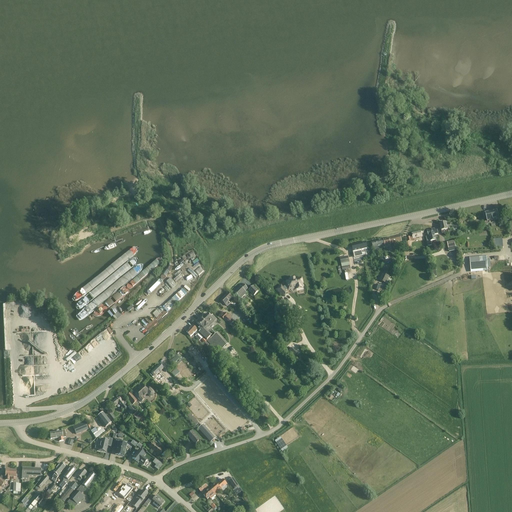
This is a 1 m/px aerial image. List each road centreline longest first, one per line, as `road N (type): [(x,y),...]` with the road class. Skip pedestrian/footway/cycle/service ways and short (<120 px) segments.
road 1 (tertiary): [(19,423),(74,409),(104,389),(254,252),(511,194)]
road 2 (unclassified): [(154,479),(275,428),(333,374),(377,312)]
road 3 (unclassified): [(154,479),(28,444),(19,423)]
